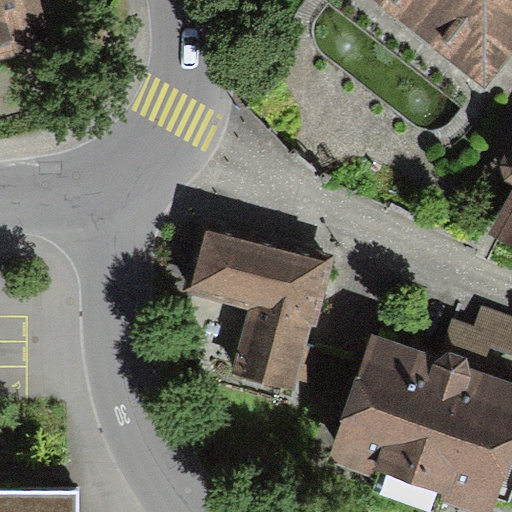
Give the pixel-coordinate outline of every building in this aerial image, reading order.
[(0,0),(0,63),(56,46),(42,0),(0,0)] [(511,0),(366,0),(485,95),(511,61),(511,0)] [(507,193),(511,195),(511,203),(490,247),(511,259),(511,164),(503,180),(507,193)] [(208,226),(189,299),(251,315),(235,374),(293,390),(311,325),(317,326),(335,260),(208,226)] [(511,355),(511,318),(481,307),(474,327),(454,320),(444,350),(483,364),(489,348),(511,355)] [(376,345),(331,471),(380,488),(374,503),(400,511),(437,511),(440,507),(452,511),(494,511),(511,462),(511,381),(415,347),(411,358),(376,345)]
